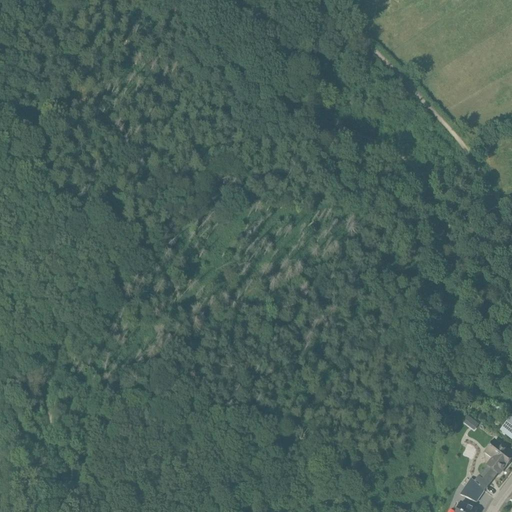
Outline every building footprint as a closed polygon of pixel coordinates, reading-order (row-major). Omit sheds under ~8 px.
[(475,432),(480,426),(468,417),(463,424),(475,432)] [(507,422),(500,431),(505,435),(511,426),(507,422)] [(511,460),(511,456),(494,444),(485,456),(486,457),(487,455),(494,461),(488,469),(493,472),(497,475),(499,477),(505,469),(506,469),(511,460)] [(493,472),(484,484),(488,487),(497,475),(493,472)] [(484,484),(478,479),(475,484),(483,493),(488,487),(484,484)] [(483,493),(475,484),(469,493),(472,496),(469,501),(479,506),(482,501),(486,495),(483,493)]
